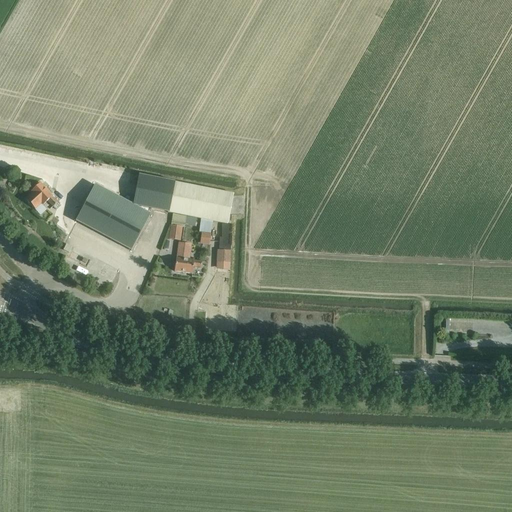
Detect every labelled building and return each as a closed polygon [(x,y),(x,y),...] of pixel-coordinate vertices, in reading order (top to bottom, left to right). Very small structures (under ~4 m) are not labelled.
[(227,225),(233,195),(138,176),(132,206),(227,225)] [(31,194),(25,200),(35,210),(41,205),(42,206),(47,201),(53,207),(57,203),(40,184),(30,193),(31,194)] [(95,186),(76,222),(131,252),(150,216),(95,186)] [(57,203),(53,207),(56,211),(61,207),(57,203)] [(179,241),(181,228),(185,228),(186,217),(173,215),(171,226),(169,240),(179,241)] [(201,234),(200,245),(209,246),(210,235),(201,234)] [(230,264),(230,250),(228,249),(228,239),(221,239),(221,251),(217,251),(216,264),(230,264)] [(201,269),(201,263),(188,261),(190,245),(179,243),(176,259),(174,272),(192,274),(193,268),(201,269)]
